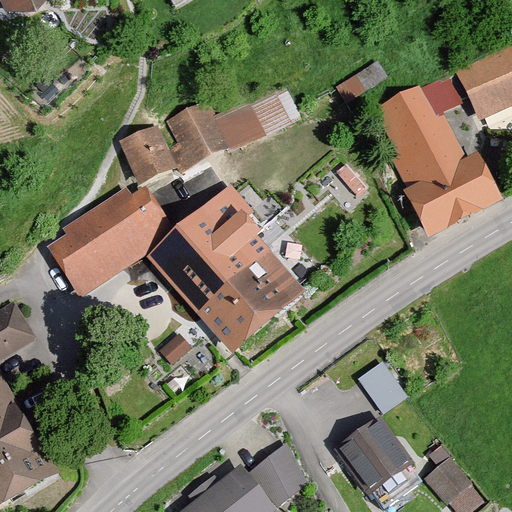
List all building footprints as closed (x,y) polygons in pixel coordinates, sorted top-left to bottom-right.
[(5,11),(36,11),(45,0),(0,0),(5,11)] [(511,109),(511,44),(455,69),(479,123),(511,109)] [(368,90),(388,78),(375,56),(355,67),(368,90)] [(353,75),(332,89),(343,105),(364,91),(353,75)] [(405,192),(428,238),(502,199),(482,160),(470,165),(430,79),(379,103),(418,186),(405,192)] [(180,179),(302,121),(285,83),(215,116),(207,99),(115,143),(136,186),(139,192),(147,189),(178,174),(180,179)] [(74,304),(178,236),(147,189),(139,192),(136,186),(44,243),(74,304)] [(152,266),(231,358),(304,295),(225,203),(152,266)] [(0,382),(0,363),(34,342),(7,299),(0,303),(0,511),(58,477),(0,382)] [(383,363),(360,380),(383,412),(406,396),(383,363)] [(372,495),(415,462),(381,417),(337,449),(372,495)] [(280,449),(248,474),(275,508),(306,483),(280,449)] [(452,511),(473,511),(487,501),(450,459),(425,481),(452,511)] [(240,465),(181,511),(277,511),(275,508),(248,474),(240,465)]
